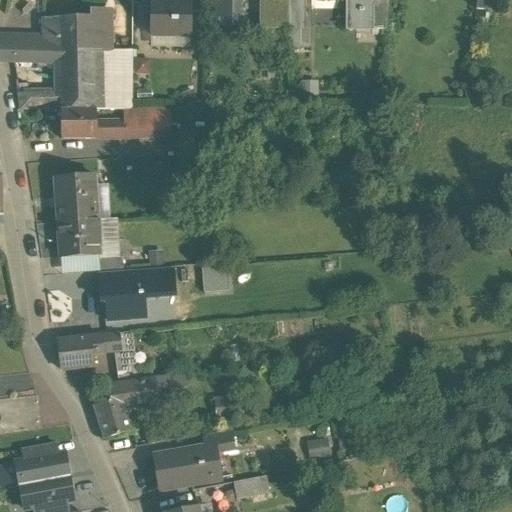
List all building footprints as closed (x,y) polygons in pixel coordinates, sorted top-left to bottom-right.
[(216,0),(217,27),(240,27),(240,15),(239,0),(216,0)] [(260,0),(239,0),(240,15),(260,15),(260,3),(260,0)] [(286,0),(260,0),(260,3),(275,2),(275,30),(288,30),(288,1),(287,1),(286,0)] [(286,0),(287,1),(288,1),(288,30),(305,30),(305,1),(305,0),(286,0)] [(346,0),(347,31),(373,31),(373,30),(373,8),(372,0),(346,0)] [(477,0),(476,11),(489,12),(489,0),(477,0)] [(275,2),(260,3),(260,15),(260,30),(275,30),(275,2)] [(190,3),(151,3),(150,36),(189,37),(190,37),(190,20),(190,3)] [(387,8),(373,8),(373,30),(385,30),(387,8)] [(110,52),(109,13),(91,13),(91,18),(93,18),(94,51),(110,52)] [(94,51),(93,18),(91,18),(42,19),(42,37),(0,35),(0,62),(60,64),(94,63),(94,51)] [(204,21),(190,20),(190,37),(189,37),(189,46),(203,46),(204,21)] [(275,30),(260,30),(260,48),(275,47),(275,30)] [(203,46),(189,46),(189,56),(203,56),(203,46)] [(110,52),(94,51),(94,63),(95,111),(131,110),(131,52),(110,52)] [(94,63),(60,64),(61,93),(61,111),(95,111),(94,63)] [(45,93),(17,94),(20,112),(46,111),(45,93)] [(61,93),(45,93),(46,111),(61,111),(61,93)] [(95,123),(95,111),(61,111),(62,139),(96,139),(95,123)] [(170,111),(131,111),(112,112),(112,123),(125,123),(126,138),(170,136),(170,111)] [(300,116),(268,117),(268,137),(300,136),(300,116)] [(126,138),(125,123),(112,123),(95,123),(96,139),(126,138)] [(94,176),(56,179),(58,223),(97,221),(94,176)] [(476,211),(456,212),(456,225),(477,224),(476,211)] [(97,221),(58,223),(60,258),(99,256),(97,221)] [(149,252),(151,265),(165,263),(163,250),(149,252)] [(123,258),(98,260),(99,273),(124,271),(123,258)] [(225,269),(202,270),(204,292),(227,290),(225,269)] [(175,271),(100,275),(103,320),(145,318),(144,298),(176,296),(175,271)] [(131,333),(120,335),(122,351),(114,352),(118,384),(145,380),(143,367),(135,368),(131,333)] [(120,335),(102,337),(104,353),(114,352),(122,351),(120,335)] [(102,337),(58,341),(61,370),(94,367),(93,355),(104,353),(102,337)] [(169,377),(155,379),(158,401),(172,399),(169,377)] [(145,380),(118,384),(120,398),(122,398),(125,407),(158,402),(158,401),(155,379),(145,380)] [(118,384),(104,385),(106,402),(120,398),(118,384)] [(106,402),(94,406),(104,440),(132,431),(125,407),(122,398),(120,398),(106,402)] [(230,432),(203,436),(205,448),(214,447),(215,454),(233,450),(230,432)] [(329,440),(309,440),(309,457),(328,458),(329,440)] [(24,450),(26,460),(59,454),(57,445),(24,450)] [(205,448),(155,457),(161,491),(219,481),(215,454),(214,447),(205,448)] [(68,453),(59,454),(26,460),(17,461),(21,488),(72,480),(68,453)] [(265,477),(234,483),(237,501),(268,494),(265,477)] [(25,511),(34,510),(66,504),(76,502),(72,480),(21,488),(25,511)] [(211,511),(211,503),(199,505),(199,511),(211,511)]
